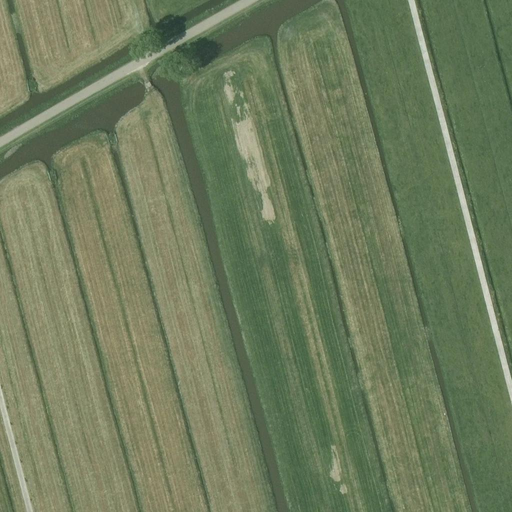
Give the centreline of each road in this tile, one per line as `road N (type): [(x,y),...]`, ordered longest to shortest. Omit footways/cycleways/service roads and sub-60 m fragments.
road 1 (track): [(511,394),(410,0)]
road 2 (unclassified): [(248,0),(0,142)]
